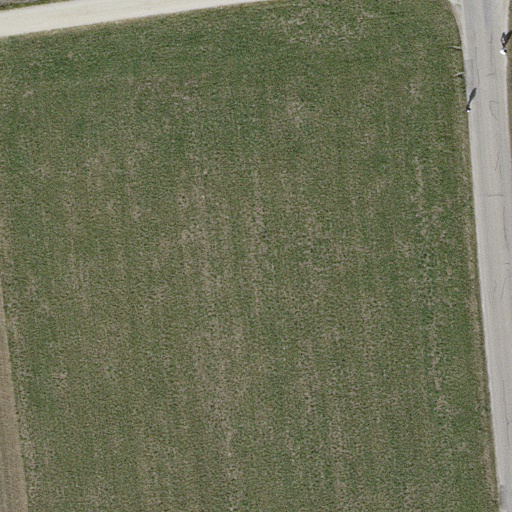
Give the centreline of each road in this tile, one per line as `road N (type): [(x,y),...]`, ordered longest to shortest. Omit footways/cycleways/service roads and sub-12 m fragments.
road 1 (unclassified): [(480,0),(511,343)]
road 2 (track): [(0,25),(183,0)]
